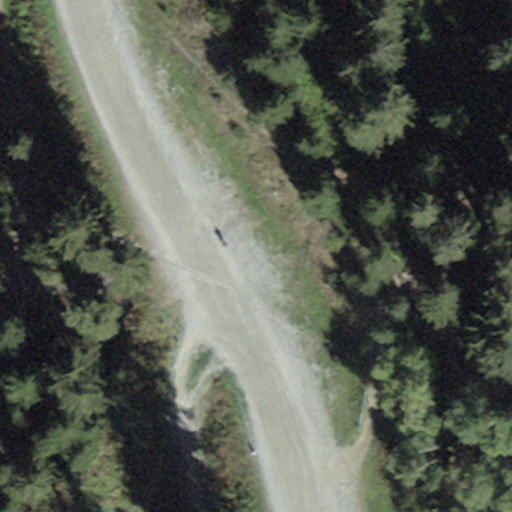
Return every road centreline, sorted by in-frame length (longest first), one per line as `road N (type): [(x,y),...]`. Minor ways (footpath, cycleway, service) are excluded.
road 1 (track): [(242,315),(304,511)]
road 2 (track): [(88,0),(137,133)]
